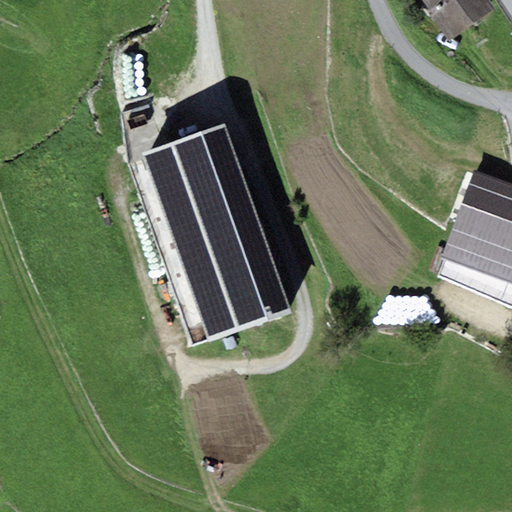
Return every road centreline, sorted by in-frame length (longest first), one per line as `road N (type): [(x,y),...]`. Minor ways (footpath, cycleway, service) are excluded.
road 1 (track): [(203,0),(213,69),(308,302),(307,333),(295,355),(198,373),(196,423),(218,506)]
road 2 (track): [(224,511),(145,484),(120,466),(91,423),(0,212)]
road 3 (unclassified): [(511,106),(442,81),(418,63),(377,0)]
